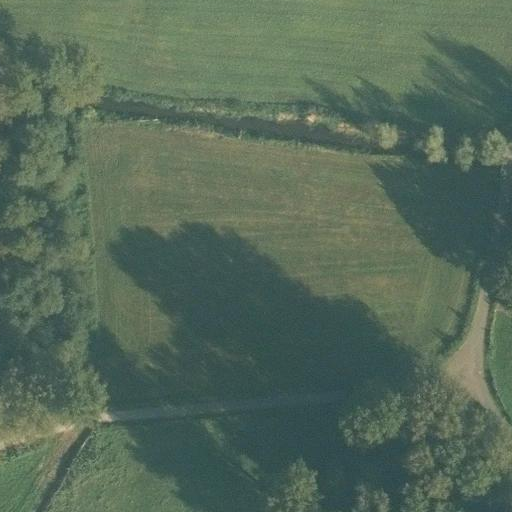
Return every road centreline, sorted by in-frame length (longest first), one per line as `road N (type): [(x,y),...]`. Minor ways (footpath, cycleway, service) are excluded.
road 1 (track): [(0,450),(87,420),(474,384)]
road 2 (track): [(511,162),(474,340),(474,384)]
